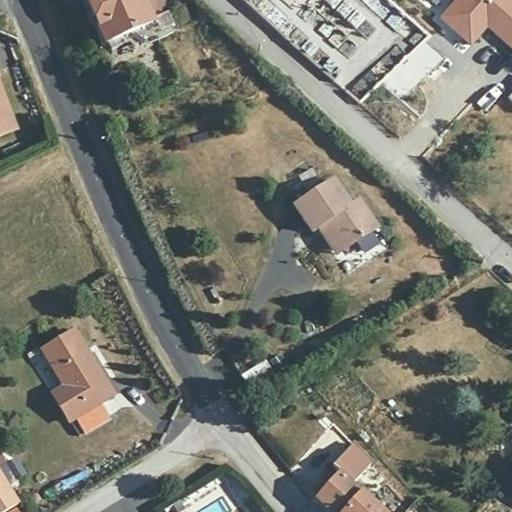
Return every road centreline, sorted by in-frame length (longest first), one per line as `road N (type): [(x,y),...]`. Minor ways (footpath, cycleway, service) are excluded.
road 1 (tertiary): [(24,0),(148,293),(223,424)]
road 2 (residential): [(226,0),(511,259)]
road 3 (residential): [(223,424),(81,511)]
